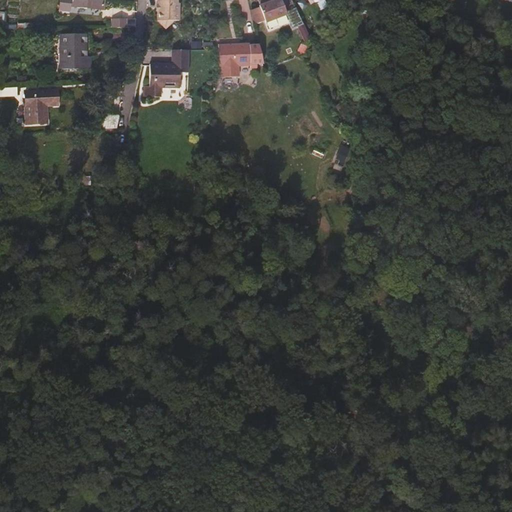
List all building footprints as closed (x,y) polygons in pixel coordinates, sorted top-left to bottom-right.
[(68,7),(68,0),(57,0),(57,11),(68,12),(68,7)] [(93,0),(68,0),(68,7),(101,10),(102,1),(93,0)] [(154,0),(154,7),(156,7),(156,13),(154,13),(154,22),(155,23),(157,22),(163,27),(161,29),(164,31),(172,22),(178,23),(178,5),(176,5),(176,0),(154,0)] [(285,15),(279,0),(273,0),(258,6),(264,23),(285,15)] [(333,7),(329,0),(314,0),(320,13),(333,7)] [(367,10),(358,9),(356,22),(366,24),(369,24),(370,24),(372,11),(369,10),(367,10)] [(126,28),(126,19),(111,19),(111,28),(126,28)] [(84,58),(83,35),(58,35),(58,48),(59,71),(89,70),(88,58),(84,58)] [(248,51),(248,49),(217,50),(217,67),(248,67),(248,69),(255,69),(255,65),(262,65),(259,51),(248,51)] [(187,51),(170,51),(170,65),(148,64),(147,86),(142,86),(142,97),(156,97),(157,88),(178,88),(178,74),(186,74),(187,51)] [(55,106),(55,91),(22,93),(24,125),(45,123),(44,107),(55,106)] [(117,116),(103,115),(100,130),(115,129),(117,116)]
